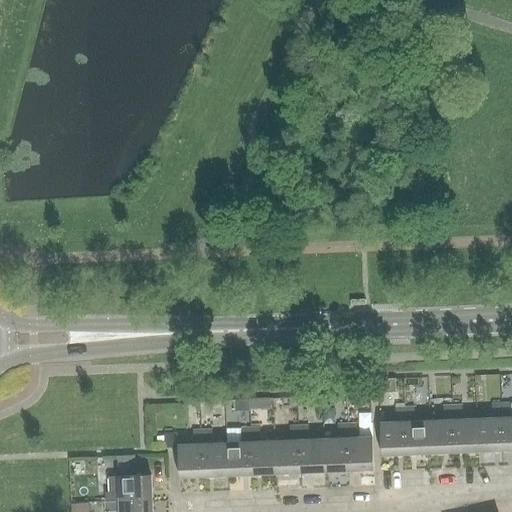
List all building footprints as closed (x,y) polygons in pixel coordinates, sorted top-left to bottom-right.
[(307,406),(307,398),(297,398),(297,406),(307,406)] [(249,411),(249,400),(235,401),(235,412),(249,411)] [(259,409),(258,400),(249,400),(250,410),(259,409)] [(511,415),(511,404),(501,405),(503,451),(511,451),(511,415)] [(503,451),(501,405),(492,405),(493,419),(477,420),(478,452),(503,451)] [(454,453),(452,407),(443,407),(443,421),(429,422),(430,454),(454,453)] [(462,407),(452,407),(454,453),(478,452),(477,420),(463,420),(462,407)] [(396,423),(380,424),(381,456),(405,455),(404,408),(395,409),(396,423)] [(414,408),(404,408),(405,455),(430,454),(429,422),(415,422),(414,408)] [(350,472),(348,425),(338,425),(338,440),(324,441),(325,473),(350,472)] [(357,425),(348,425),(350,472),(374,471),(373,439),(358,439),(357,425)] [(309,426),(299,427),(301,473),(325,473),(324,441),(310,441),(309,426)] [(301,473),(299,427),(290,427),(290,442),(275,442),(277,474),(301,473)] [(260,428),(251,429),(252,475),(277,474),(275,442),(261,443),(260,428)] [(252,475),(251,429),(241,429),(241,444),(227,444),(228,476),(252,475)] [(178,446),(178,448),(179,478),(204,477),(202,430),(193,431),(194,445),(178,446)] [(212,430),(202,430),(204,477),(228,476),(227,444),(213,444),(212,430)] [(164,433),(164,449),(176,448),(176,433),(164,433)] [(134,456),(118,457),(118,473),(135,472),(134,456)] [(105,493),(106,503),(152,501),(151,476),(118,477),(119,493),(105,493)] [(152,511),(152,501),(106,503),(106,511),(152,511)] [(90,511),(90,503),(72,505),(72,511),(90,511)]
